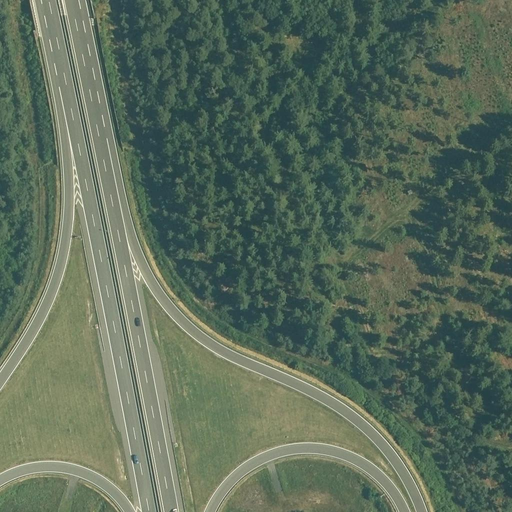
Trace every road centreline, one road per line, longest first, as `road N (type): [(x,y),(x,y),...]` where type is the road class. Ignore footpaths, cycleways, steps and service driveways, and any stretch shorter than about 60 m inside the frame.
road 1 (motorway): [(418,511),(397,465),(345,412),(223,352),(173,313),(144,271),(109,129),(95,115)]
road 2 (motorway): [(57,46),(148,511)]
road 3 (motorway): [(171,511),(95,115)]
road 4 (motorway): [(57,46),(53,78),(69,167),(66,250),(44,316),(0,383)]
road 5 (motorway): [(213,511),(250,466),(316,449),(373,472),(403,511)]
road 6 (motorway): [(0,483),(32,470),(67,471),(99,482),(128,511)]
